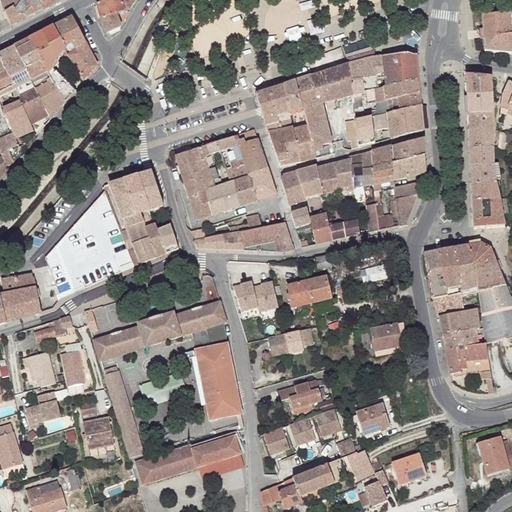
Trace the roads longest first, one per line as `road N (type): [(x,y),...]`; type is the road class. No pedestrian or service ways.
road 1 (residential): [(215,256),(245,374),(253,511)]
road 2 (residential): [(189,258),(0,333)]
road 3 (residential): [(0,201),(109,64)]
road 4 (tertiary): [(418,232),(420,304),(446,401)]
road 5 (residential): [(275,172),(246,94),(162,117)]
road 6 (residential): [(275,172),(435,130)]
road 7 (residential): [(148,108),(189,258)]
road 8 (residential): [(400,511),(458,490),(459,413)]
road 9 (residential): [(418,232),(300,255)]
